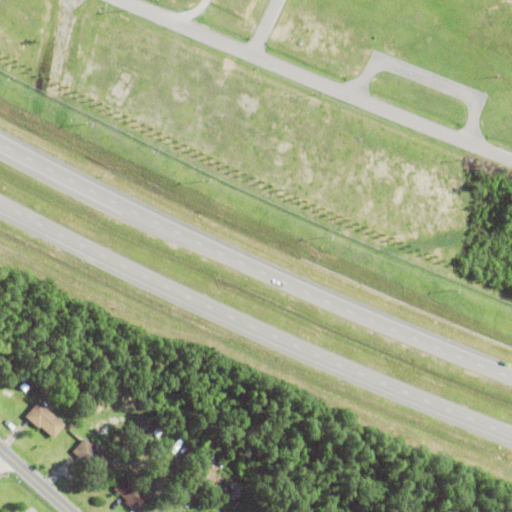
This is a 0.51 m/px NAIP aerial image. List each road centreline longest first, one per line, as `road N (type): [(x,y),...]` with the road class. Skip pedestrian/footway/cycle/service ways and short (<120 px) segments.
road 1 (trunk): [(511,377),(302,291),(0,143)]
road 2 (trunk): [(0,203),(311,353),(511,435)]
